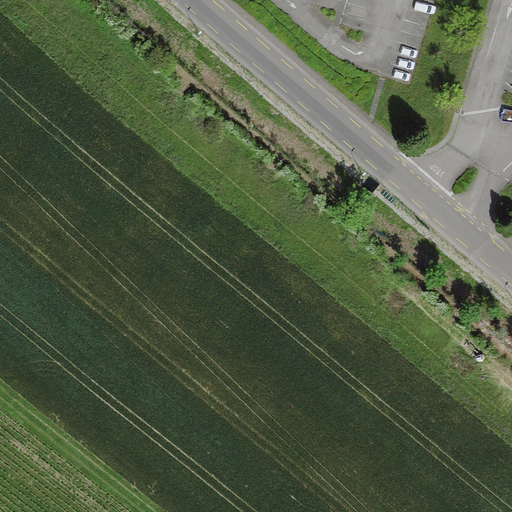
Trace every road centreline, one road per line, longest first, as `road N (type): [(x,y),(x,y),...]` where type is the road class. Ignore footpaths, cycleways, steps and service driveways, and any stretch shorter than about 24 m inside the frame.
road 1 (track): [(511,422),(17,0)]
road 2 (unclassified): [(200,0),(511,271)]
road 3 (track): [(146,511),(0,396)]
